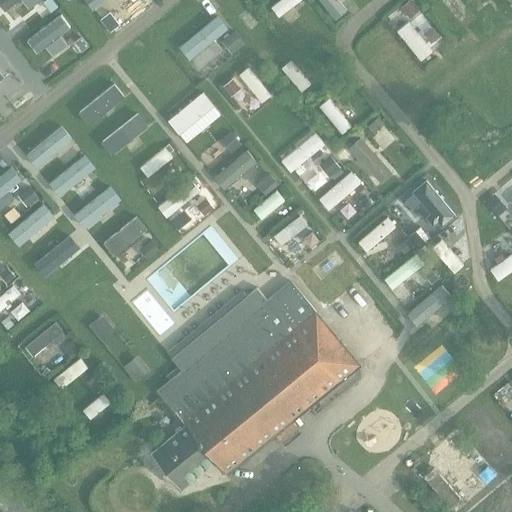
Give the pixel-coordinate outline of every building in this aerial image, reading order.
[(53,0),(44,0),(43,1),(51,11),(58,6),(53,0)] [(278,0),(273,4),(289,24),(303,14),(298,8),(307,1),(306,0),(278,0)] [(349,0),(322,0),(335,20),(355,8),(349,0)] [(410,0),(401,8),(407,15),(417,8),(410,0)] [(455,33),(465,25),(446,0),(436,8),(455,33)] [(474,0),(483,11),(494,3),(492,0),(474,0)] [(111,13),(101,20),(110,32),(120,25),(111,13)] [(180,44),(192,58),(231,27),(220,13),(180,44)] [(446,39),(434,26),(424,35),(410,19),(398,30),(424,59),(446,39)] [(385,45),(393,37),(382,27),(374,35),(385,45)] [(234,31),(224,40),(234,52),(244,44),(234,31)] [(81,38),(74,43),(81,53),(88,47),(81,38)] [(381,50),(371,56),(388,84),(399,78),(381,50)] [(138,73),(144,84),(176,67),(169,56),(138,73)] [(293,58),(283,66),(303,90),(313,82),(293,58)] [(252,63),(242,70),(262,101),(272,95),(252,63)] [(117,80),(80,109),(91,123),(128,94),(117,80)] [(232,80),(224,86),(230,94),(238,87),(232,80)] [(176,119),(202,96),(193,86),(167,109),(176,119)] [(344,132),(354,124),(331,96),(321,104),(344,132)] [(115,153),(151,123),(139,109),(104,140),(115,153)] [(474,147),(483,139),(462,116),(453,124),(474,147)] [(199,149),(228,127),(220,117),(191,138),(199,149)] [(378,119),(368,126),(374,132),(383,125),(378,119)] [(40,166),(74,136),(63,122),(28,152),(40,166)] [(349,147),(382,182),(395,170),(362,134),(349,147)] [(168,146),(141,163),(148,174),(175,157),(168,146)] [(250,148),(215,174),(225,187),(260,161),(250,148)] [(62,195),(98,165),(86,151),(51,181),(62,195)] [(330,156),(321,164),(330,175),(339,167),(330,156)] [(0,174),(0,198),(24,177),(12,163),(0,174)] [(337,215),(369,187),(353,169),(321,197),(337,215)] [(266,172),(254,182),(265,196),(278,186),(266,172)] [(169,216),(201,188),(191,177),(159,204),(169,216)] [(87,227),(123,196),(111,183),(75,214),(87,227)] [(30,187),(20,195),(28,204),(37,196),(30,187)] [(264,218),(287,199),(278,188),(255,207),(264,218)] [(366,198),(359,204),(364,210),(371,204),(366,198)] [(207,199),(199,206),(205,213),(213,207),(207,199)] [(10,231),(21,244),(56,214),(45,201),(10,231)] [(115,254),(150,227),(139,213),(105,240),(115,254)] [(301,213),(275,233),(283,243),(309,223),(301,213)] [(389,216),(358,241),(366,251),(397,226),(389,216)] [(420,227),(411,235),(419,244),(428,237),(420,227)] [(46,274),(82,246),(72,232),(35,261),(46,274)] [(454,272),(464,265),(445,238),(435,245),(454,272)] [(152,240),(142,248),(150,258),(160,250),(152,240)] [(408,241),(400,247),(405,253),(413,247),(408,241)] [(418,252),(385,277),(394,288),(426,263),(418,252)] [(511,254),(492,265),(498,278),(511,270),(511,254)] [(8,268),(0,273),(0,274),(7,283),(15,276),(8,268)] [(430,268),(424,273),(432,283),(438,278),(430,268)] [(151,453),(180,489),(216,460),(227,473),(340,380),(320,356),(339,338),(315,311),(291,282),(268,301),(257,288),(247,296),(251,301),(176,363),(183,371),(176,377),(177,379),(160,393),(183,419),(186,424),(151,453)] [(420,323),(453,294),(443,282),(409,311),(420,323)] [(0,311),(23,292),(14,283),(0,295),(0,311)] [(103,338),(116,327),(105,312),(91,323),(103,338)] [(7,317),(1,322),(8,330),(14,324),(7,317)] [(53,323),(25,346),(35,358),(63,335),(53,323)] [(443,356),(453,348),(445,337),(435,345),(443,356)] [(72,341),(65,348),(72,357),(80,351),(72,341)] [(412,362),(437,394),(449,384),(423,353),(412,362)] [(138,380),(151,369),(138,354),(125,365),(138,380)] [(62,387),(90,366),(84,357),(55,377),(62,387)] [(92,416),(113,400),(106,391),(85,407),(92,416)] [(437,466),(424,477),(450,507),(463,496),(437,466)]
